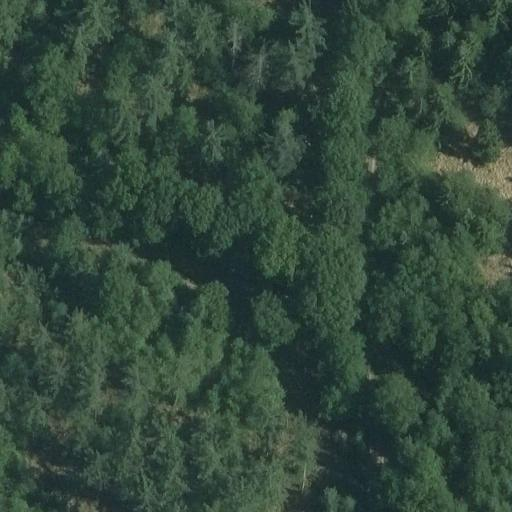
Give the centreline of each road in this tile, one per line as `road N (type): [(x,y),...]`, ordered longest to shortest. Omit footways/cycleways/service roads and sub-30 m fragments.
road 1 (track): [(511,414),(166,256),(0,203)]
road 2 (track): [(389,0),(365,345),(372,511)]
